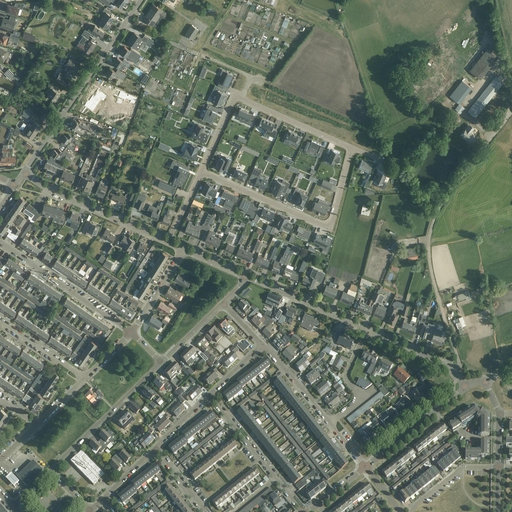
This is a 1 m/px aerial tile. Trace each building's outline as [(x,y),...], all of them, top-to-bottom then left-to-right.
[(36,3),(34,9),(37,10),(41,5),(42,5),(43,3),(44,2),(43,2),(36,2),(36,3)] [(7,5),(6,8),(7,8),(6,11),(17,14),(19,8),(22,9),(25,3),(15,3),(14,7),(8,4),(8,5),(7,5)] [(151,26),(152,25),(153,26),(160,16),(163,18),(166,14),(163,11),(153,5),(151,8),(151,9),(144,20),(149,23),(149,24),(151,26)] [(103,17),(111,23),(114,18),(109,14),(111,11),(105,8),(103,11),(101,14),(104,15),(103,17)] [(1,26),(12,30),(16,18),(10,16),(9,20),(3,18),(1,26)] [(107,28),(111,23),(103,17),(99,22),(96,20),(95,23),(100,27),(102,25),(107,28)] [(198,29),(192,25),(185,35),(192,39),(198,29)] [(87,31),(91,33),(95,36),(97,34),(101,37),(104,32),(95,26),(93,28),(90,26),(87,31)] [(36,36),(24,32),(22,38),(34,42),(36,36)] [(82,35),(83,36),(79,43),(76,47),(81,50),(88,54),(90,51),(91,52),(96,44),(93,42),(95,39),(90,36),(84,32),(82,35)] [(140,37),(134,33),(127,43),(131,45),(135,48),(140,39),(147,44),(150,39),(148,38),(144,35),(142,38),(140,37)] [(1,36),(0,35),(0,42),(8,45),(10,37),(6,35),(7,35),(4,34),(4,35),(2,34),(1,36)] [(313,34),(289,70),(297,76),(322,40),(313,34)] [(125,47),(120,53),(126,57),(126,56),(136,63),(141,55),(132,49),(130,51),(125,47)] [(7,51),(0,48),(0,60),(3,62),(5,58),(6,59),(8,52),(7,51)] [(488,48),(478,60),(487,68),(490,65),(497,55),(488,48)] [(68,65),(65,69),(70,72),(72,68),(76,70),(80,64),(74,59),(76,56),(68,53),(66,55),(70,58),(66,63),(68,65)] [(121,69),(124,66),(124,65),(127,67),(128,65),(132,68),(134,65),(127,61),(125,63),(117,57),(113,64),(119,67),(121,69)] [(106,74),(110,77),(111,78),(114,75),(116,77),(117,76),(122,80),(126,74),(118,69),(116,72),(110,68),(106,74)] [(14,74),(9,69),(4,73),(9,79),(14,74)] [(67,76),(70,72),(65,69),(62,73),(60,72),(56,79),(66,85),(70,79),(67,76)] [(219,82),(217,86),(222,88),(224,85),(228,87),(234,75),(222,70),(220,74),(225,77),(222,84),(219,82)] [(142,79),(140,82),(145,85),(147,83),(146,82),(149,77),(146,74),(142,80),(142,79)] [(503,82),(499,79),(496,76),(468,111),(475,117),(503,82)] [(459,104),(472,88),(474,85),(464,78),(462,81),(449,96),(459,104)] [(57,92),(60,87),(52,84),(48,90),(51,92),(48,95),(55,100),(60,94),(57,92)] [(216,92),(212,102),(220,105),(225,93),(223,92),(224,89),(222,88),(217,86),(215,85),(213,90),(216,92)] [(92,96),(85,107),(94,112),(101,100),(102,101),(106,94),(100,90),(98,93),(94,90),(91,95),(92,96)] [(207,108),(203,118),(212,122),(215,116),(215,115),(217,112),(216,112),(218,108),(208,104),(206,108),(207,108)] [(465,108),(459,104),(455,109),(460,114),(465,108)] [(247,124),(251,125),(254,118),(249,116),(250,113),(244,110),(241,108),(241,109),(240,109),(237,116),(248,121),(247,124)] [(20,114),(28,119),(31,113),(25,109),(23,112),(22,111),(20,114)] [(262,118),(258,126),(266,130),(265,133),(264,136),(268,138),(269,135),(274,137),(277,131),(272,129),(274,124),(262,118)] [(29,126),(37,131),(41,126),(30,119),(28,121),(31,123),(29,126)] [(86,125),(83,122),(79,120),(77,122),(74,120),(71,125),(78,130),(77,132),(81,135),(85,128),(91,132),(92,130),(86,126),(86,125)] [(194,129),(191,137),(204,142),(207,134),(202,132),(204,127),(197,124),(195,129),(194,129)] [(16,126),(15,129),(20,132),(24,135),(26,133),(29,135),(30,136),(31,136),(33,137),(37,131),(29,126),(26,125),(23,130),(21,129),(16,126)] [(468,126),(461,136),(467,141),(468,140),(472,143),(477,137),(471,132),(473,130),(468,126)] [(286,134),(284,137),(285,138),(291,141),(290,143),(297,147),(301,139),(298,137),(298,136),(293,133),(293,132),(288,130),(287,134),(286,134)] [(79,143),(76,140),(69,135),(67,137),(64,135),(61,140),(67,144),(70,140),(70,141),(71,140),(78,145),(79,143)] [(308,141),(304,150),(307,151),(307,152),(315,156),(315,155),(320,157),(324,148),(320,146),(321,145),(312,141),(311,143),(308,141)] [(186,148),(183,156),(194,160),(196,156),(195,156),(196,154),(197,153),(196,152),(198,147),(191,144),(189,149),(186,148)] [(8,149),(7,164),(15,165),(15,158),(11,157),(11,152),(13,152),(13,149),(8,149)] [(51,155),(55,158),(59,160),(62,156),(70,162),(72,160),(70,158),(72,155),(64,150),(63,152),(58,149),(57,152),(54,150),(51,155)] [(326,154),(323,162),(326,163),(328,160),(334,163),(335,162),(337,163),(340,157),(337,156),(339,153),(332,150),(329,156),(326,154)] [(219,157),(215,168),(221,170),(222,169),(223,170),(224,168),(227,169),(231,159),(225,156),(224,159),(219,157)] [(78,185),(84,188),(89,175),(87,174),(85,178),(82,176),(87,164),(88,164),(89,160),(89,159),(88,158),(87,157),(85,162),(84,162),(81,169),(79,175),(81,176),(78,185)] [(174,161),(173,161),(178,163),(176,168),(180,171),(178,175),(177,177),(175,182),(177,183),(181,185),(184,179),(185,179),(187,173),(187,172),(189,168),(174,161)] [(372,165),(362,161),(359,168),(369,172),(372,165)] [(60,169),(62,166),(53,162),(52,165),(46,163),(44,166),(44,168),(44,170),(46,171),(53,174),(54,170),(55,171),(57,168),(60,169)] [(65,167),(62,166),(60,169),(59,172),(62,173),(60,178),(72,182),(75,175),(64,170),(65,167)] [(233,175),(233,176),(237,177),(238,178),(239,178),(240,179),(243,180),(244,181),(244,180),(247,173),(236,168),(233,175)] [(260,171),(254,168),(249,180),(255,183),(254,185),(258,187),(260,188),(264,189),(268,181),(258,177),(260,171)] [(99,178),(99,177),(102,170),(100,169),(99,169),(96,176),(95,178),(89,175),(84,188),(90,190),(94,182),(97,183),(99,178)] [(373,180),(383,184),(382,184),(387,174),(386,173),(385,173),(383,172),(384,172),(378,169),(378,170),(373,180)] [(103,196),(105,191),(109,181),(102,178),(95,193),(103,196)] [(160,180),(158,186),(169,191),(170,191),(169,191),(171,186),(172,186),(160,180)] [(277,180),(272,193),(279,196),(282,191),(282,192),(283,191),(285,192),(284,193),(285,193),(285,192),(287,187),(289,183),(283,180),(282,183),(277,180)] [(323,180),(320,186),(330,190),(333,184),(323,180)] [(206,182),(202,192),(209,195),(209,194),(214,197),(217,191),(213,189),(213,190),(211,189),(213,186),(206,182)] [(295,188),(292,195),(293,195),(293,194),(298,196),(297,199),(298,200),(296,204),(298,204),(298,205),(301,206),(302,206),(307,195),(303,194),(304,192),(295,188)] [(122,204),(124,199),(125,196),(111,190),(109,195),(110,195),(110,194),(112,195),(111,198),(116,201),(115,201),(122,204)] [(224,190),(221,196),(226,199),(223,206),(231,210),(234,202),(231,200),(234,195),(224,190)] [(144,201),(143,201),(145,195),(139,192),(135,201),(138,203),(136,208),(140,210),(144,201)] [(20,197),(16,202),(22,206),(26,201),(20,197)] [(243,198),(239,207),(243,209),(242,211),(251,215),(250,216),(253,218),(258,208),(252,205),(252,203),(250,203),(251,202),(243,198)] [(373,208),(374,205),(375,205),(376,204),(378,204),(379,201),(366,198),(364,205),(363,205),(361,214),(369,216),(371,207),(373,208)] [(313,206),(312,209),(316,211),(315,212),(319,214),(320,213),(324,215),(326,209),(329,210),(330,207),(328,206),(329,204),(319,199),(317,203),(315,202),(315,203),(314,202),(312,206),(313,206)] [(12,207),(18,212),(22,206),(16,202),(12,207)] [(147,211),(147,212),(151,214),(150,216),(157,219),(159,215),(161,210),(163,203),(161,202),(159,205),(157,210),(149,207),(147,211)] [(47,217),(48,214),(51,206),(50,206),(50,205),(50,204),(45,203),(44,204),(43,209),(42,212),(45,213),(44,217),(47,217)] [(25,208),(34,215),(37,210),(28,204),(25,208)] [(57,208),(51,206),(48,214),(54,216),(57,208)] [(12,207),(9,213),(15,217),(18,212),(12,207)] [(23,211),(29,216),(28,218),(31,220),(34,215),(25,208),(23,211)] [(63,210),(57,208),(54,216),(57,217),(57,218),(58,221),(59,221),(59,223),(62,224),(64,221),(66,213),(63,212),(63,210)] [(257,212),(254,220),(257,221),(259,216),(271,221),(275,213),(263,208),(260,214),(257,212)] [(169,224),(171,220),(171,219),(174,211),(170,210),(168,209),(167,212),(167,213),(167,215),(165,214),(162,221),(169,224)] [(31,219),(35,221),(40,214),(36,212),(31,219)] [(79,215),(72,212),(69,218),(68,217),(66,221),(71,223),(70,227),(75,230),(79,222),(76,221),(79,215)] [(13,224),(11,222),(15,217),(9,213),(5,218),(13,224)] [(20,215),(18,219),(24,224),(27,220),(20,215)] [(280,215),(275,226),(283,230),(283,229),(288,231),(292,224),(288,223),(286,222),(288,219),(280,215)] [(7,227),(9,225),(11,226),(13,224),(5,218),(1,223),(7,227)] [(186,227),(184,231),(191,234),(195,225),(191,224),(192,222),(189,221),(186,227)] [(85,225),(83,230),(82,232),(88,234),(89,231),(96,234),(97,230),(98,230),(99,226),(90,222),(88,226),(85,225)] [(17,234),(11,230),(7,227),(1,223),(0,225),(0,230),(4,233),(6,230),(9,232),(7,235),(14,241),(18,235),(17,234)] [(198,227),(195,225),(191,234),(197,237),(202,227),(199,225),(198,227)] [(304,228),(299,226),(297,230),(299,231),(297,234),(308,239),(311,232),(304,229),(304,228)] [(13,230),(12,228),(11,230),(17,234),(18,235),(21,230),(15,227),(15,228),(13,230)] [(101,236),(111,242),(113,240),(115,236),(109,232),(110,231),(106,229),(104,233),(101,236)] [(211,243),(214,236),(216,233),(210,230),(205,241),(211,243)] [(227,236),(225,241),(227,243),(224,249),(231,252),(232,249),(235,250),(236,246),(231,244),(234,236),(228,233),(227,236)] [(26,234),(23,238),(19,244),(25,248),(29,241),(26,240),(28,236),(26,234)] [(317,234),(314,241),(320,244),(318,247),(329,251),(332,238),(327,236),(327,238),(326,237),(325,237),(323,236),(317,234)] [(122,240),(120,242),(124,244),(123,246),(127,249),(126,251),(129,253),(130,251),(133,247),(132,246),(135,241),(131,239),(130,239),(129,239),(129,238),(128,237),(128,238),(124,236),(122,240)] [(214,236),(211,243),(217,246),(222,237),(219,236),(218,238),(214,236)] [(25,248),(30,251),(34,245),(29,241),(25,248)] [(146,245),(140,242),(138,248),(136,251),(139,252),(139,254),(137,253),(135,258),(141,260),(144,255),(142,254),(146,245)] [(261,242),(256,251),(259,252),(262,246),(266,247),(267,245),(261,242)] [(105,251),(109,253),(114,246),(110,243),(105,251)] [(42,245),(40,249),(34,245),(30,251),(36,255),(37,253),(39,255),(44,247),(42,245)] [(236,254),(243,257),(246,250),(243,249),(244,246),(240,245),(236,254)] [(300,254),(302,249),(292,245),(290,250),(288,254),(291,256),(293,251),(300,254)] [(403,258),(418,256),(418,257),(417,247),(401,250),(402,258),(403,258)] [(48,262),(52,256),(46,252),(48,250),(45,248),(42,253),(44,255),(42,258),(48,262)] [(247,248),(246,250),(243,257),(249,260),(252,253),(249,252),(250,249),(247,248)] [(284,258),(281,256),(279,262),(284,264),(288,254),(290,250),(288,249),(284,258)] [(163,252),(160,257),(159,258),(165,261),(168,256),(163,252)] [(254,262),(260,265),(264,258),(258,255),(254,262)] [(5,267),(7,265),(10,267),(13,261),(9,258),(7,260),(4,258),(1,263),(0,264),(0,265),(2,267),(3,266),(5,267)] [(161,266),(165,261),(159,258),(156,263),(161,266)] [(269,260),(264,258),(260,265),(266,268),(269,260)] [(53,266),(58,269),(62,264),(56,260),(53,266)] [(302,273),(305,267),(307,262),(303,260),(298,271),(302,273)] [(15,270),(19,264),(13,261),(10,267),(15,270)] [(278,273),(280,268),(281,266),(278,264),(279,262),(275,261),(271,270),(278,273)] [(102,266),(109,271),(109,270),(111,267),(104,263),(102,266)] [(153,268),(158,272),(161,266),(156,263),(153,268)] [(24,268),(19,264),(15,270),(11,275),(14,276),(16,273),(24,278),(27,274),(22,270),(24,268)] [(67,267),(62,264),(58,269),(63,273),(67,267)] [(72,271),(67,267),(63,273),(68,276),(72,271)] [(282,275),(289,278),(292,270),(286,267),(282,275)] [(68,276),(73,280),(77,274),(78,272),(73,268),(72,271),(68,276)] [(149,273),(155,277),(158,272),(153,268),(149,273)] [(315,280),(318,281),(321,274),(324,276),(325,273),(313,268),(310,275),(309,275),(307,274),(306,275),(304,274),(301,281),(308,284),(307,286),(312,288),(315,280)] [(296,281),(298,276),(299,273),(292,270),(289,278),(296,281)] [(78,283),(82,278),(82,277),(83,275),(78,272),(77,274),(73,280),(78,283)] [(155,277),(149,273),(149,274),(147,272),(144,277),(152,282),(155,277)] [(29,283),(31,284),(36,276),(31,273),(27,278),(30,280),(29,283)] [(187,288),(187,287),(190,283),(186,281),(187,279),(178,274),(174,280),(178,283),(179,282),(184,285),(183,286),(187,288)] [(41,280),(36,276),(31,284),(33,285),(34,283),(38,285),(41,280)] [(142,279),(145,281),(143,284),(148,287),(152,282),(144,277),(142,279)] [(87,281),(82,278),(78,283),(84,287),(87,281)] [(330,281),(329,285),(331,286),(332,286),(333,286),(334,283),(337,285),(339,280),(335,278),(333,283),(330,281)] [(41,291),(43,289),(46,283),(41,280),(38,285),(40,287),(39,290),(41,291)] [(51,287),(46,283),(43,289),(48,292),(51,287)] [(86,288),(91,292),(94,286),(89,283),(86,288)] [(139,289),(145,293),(148,287),(143,284),(139,289)] [(351,305),(353,300),(356,292),(355,291),(357,287),(351,284),(349,289),(347,293),(343,292),(339,300),(351,305)] [(334,298),(337,290),(326,285),(323,293),(334,298)] [(369,305),(366,304),(363,310),(369,313),(375,301),(376,301),(380,294),(384,286),(381,285),(378,293),(376,292),(373,300),(371,299),(369,305)] [(17,291),(23,295),(27,290),(20,286),(17,291)] [(100,290),(94,286),(91,292),(96,295),(100,290)] [(53,296),(56,290),(51,287),(48,292),(53,296)] [(185,293),(181,290),(179,293),(170,287),(166,293),(171,297),(171,298),(176,302),(181,294),(184,296),(185,293)] [(459,299),(472,296),(470,288),(456,292),(459,299)] [(145,293),(139,289),(136,294),(142,298),(145,293)] [(32,294),(27,290),(23,295),(28,298),(32,294)] [(58,299),(59,298),(62,294),(56,290),(53,296),(58,299)] [(105,293),(100,290),(96,295),(101,299),(105,293)] [(110,297),(105,293),(101,299),(106,302),(110,297)] [(364,299),(361,298),(362,295),(358,293),(357,295),(356,299),(359,301),(356,307),(363,310),(366,304),(363,302),(364,299)] [(34,295),(32,294),(28,298),(33,302),(37,298),(38,295),(35,294),(34,295)] [(269,294),(265,304),(277,309),(282,300),(269,294)] [(68,307),(72,301),(67,298),(63,303),(68,307)] [(108,304),(114,307),(119,300),(118,299),(117,302),(112,298),(108,304)] [(121,301),(119,300),(114,307),(119,311),(122,305),(119,303),(121,301)] [(77,305),(72,301),(68,307),(67,309),(72,312),(77,305)] [(393,307),(391,306),(388,313),(391,314),(388,322),(394,325),(398,315),(395,313),(397,309),(396,308),(397,307),(403,310),(404,304),(397,301),(395,301),(394,302),(392,305),(394,306),(393,307)] [(170,308),(165,305),(161,302),(156,308),(166,314),(167,314),(169,314),(170,313),(169,312),(168,311),(170,308)] [(251,309),(254,312),(248,317),(250,319),(256,314),(259,311),(253,305),(250,308),(246,303),(245,304),(243,302),(238,306),(245,313),(248,311),(251,309)] [(6,305),(2,310),(7,313),(11,308),(6,305)] [(79,314),(82,308),(77,305),(72,312),(77,316),(79,314)] [(124,314),(129,306),(128,307),(127,306),(125,307),(122,305),(119,311),(124,314)] [(129,306),(124,314),(129,317),(134,310),(129,306)] [(382,318),(385,311),(386,311),(387,308),(385,308),(381,306),(380,307),(378,306),(378,307),(377,307),(373,315),(377,317),(378,316),(382,318)] [(12,317),(15,313),(16,312),(11,308),(7,313),(12,317)] [(84,317),(87,312),(82,308),(79,314),(84,317)] [(293,321),(295,317),(297,312),(288,308),(286,313),(285,317),(290,319),(288,323),(291,325),(293,321)] [(272,318),(278,321),(282,313),(277,310),(272,318)] [(89,321),(93,315),(87,312),(84,317),(89,321)] [(14,318),(20,322),(23,317),(18,313),(14,318)] [(262,324),(264,327),(271,320),(265,316),(263,318),(259,314),(252,321),(258,328),(262,324)] [(456,317),(459,326),(466,323),(463,314),(456,317)] [(94,324),(98,319),(93,315),(89,321),(87,323),(92,326),(94,324)] [(152,325),(158,329),(162,323),(163,323),(161,326),(164,328),(167,322),(163,319),(161,322),(152,316),(148,323),(151,325),(152,325)] [(317,326),(319,321),(316,320),(315,320),(305,316),(300,327),(306,329),(306,330),(311,332),(314,325),(317,326)] [(29,320),(23,317),(20,322),(25,326),(29,320)] [(99,328),(103,322),(98,319),(94,324),(99,328)] [(400,327),(407,330),(410,324),(409,324),(406,322),(407,320),(404,319),(400,327)] [(34,324),(29,320),(25,326),(30,329),(34,324)] [(271,320),(264,327),(267,329),(263,333),(269,339),(274,335),(270,331),(273,328),(271,326),(273,323),(271,320)] [(410,324),(407,330),(413,333),(417,324),(414,323),(415,322),(411,320),(409,324),(410,324)] [(36,321),(34,324),(30,329),(35,333),(39,327),(36,325),(38,322),(36,321)] [(223,321),(218,326),(222,330),(228,336),(233,330),(225,322),(223,321)] [(108,326),(103,322),(99,328),(97,331),(99,332),(101,329),(104,331),(108,326)] [(431,329),(433,322),(432,324),(428,323),(427,325),(423,324),(419,335),(425,337),(427,333),(429,334),(431,329)] [(433,322),(431,329),(432,330),(435,331),(431,340),(442,345),(445,338),(441,337),(443,331),(441,330),(442,326),(438,324),(435,323),(433,322)] [(41,329),(39,327),(35,333),(40,336),(44,331),(46,328),(43,326),(41,329)] [(213,335),(215,337),(213,339),(217,343),(223,337),(212,326),(206,332),(211,337),(213,335)] [(49,334),(44,331),(40,336),(45,340),(49,334)] [(47,341),(53,345),(56,339),(58,336),(56,335),(54,338),(51,336),(47,341)] [(207,335),(205,337),(210,343),(213,340),(207,335)] [(300,340),(294,336),(293,335),(292,338),(293,338),(292,339),(292,340),(298,344),(299,343),(301,344),(305,347),(307,345),(306,343),(301,339),(300,340)] [(341,344),(346,347),(350,349),(354,342),(341,336),(337,344),(340,346),(341,344)] [(207,343),(205,341),(201,337),(195,344),(201,349),(205,352),(208,349),(204,346),(207,343)] [(10,341),(5,338),(2,343),(7,347),(10,341)] [(277,338),(276,340),(272,343),(278,350),(282,346),(285,348),(292,341),(290,339),(286,342),(284,340),(281,342),(277,338)] [(56,339),(53,345),(58,348),(61,343),(56,339)] [(16,345),(10,341),(7,347),(12,350),(16,345)] [(93,350),(97,345),(91,341),(88,346),(93,350)] [(240,344),(237,347),(243,353),(249,347),(245,342),(242,345),(240,344)] [(61,343),(58,348),(63,352),(66,346),(61,343)] [(90,355),(93,350),(88,346),(85,344),(84,346),(86,348),(84,351),(90,355)] [(21,348),(16,345),(12,350),(17,354),(21,348)] [(68,355),(71,351),(72,350),(66,346),(63,352),(68,355)] [(222,362),(224,364),(228,368),(237,358),(234,355),(239,351),(234,346),(230,351),(232,353),(222,362)] [(296,351),(294,349),(291,346),(282,354),(287,358),(291,362),(296,357),(293,354),(296,351)] [(302,355),(304,353),(308,350),(305,347),(299,352),(302,355)] [(185,353),(190,359),(193,356),(195,358),(197,355),(190,348),(185,353)] [(19,355),(24,359),(28,353),(23,350),(19,355)] [(86,360),(80,356),(76,353),(74,351),(70,357),(76,360),(82,365),(86,360)] [(84,351),(80,356),(86,360),(90,355),(84,351)] [(365,351),(361,359),(371,364),(369,369),(372,371),(370,376),(377,362),(376,362),(377,361),(376,360),(378,358),(373,356),(374,354),(370,352),(370,353),(365,351)] [(205,362),(208,360),(204,356),(200,352),(198,355),(201,358),(205,362)] [(204,356),(208,360),(211,362),(212,364),(219,358),(218,357),(217,358),(213,355),(212,356),(207,352),(204,356)] [(30,362),(33,357),(28,353),(24,359),(30,362)] [(180,358),(189,367),(191,364),(188,361),(190,359),(185,353),(180,358)] [(8,355),(6,358),(4,361),(10,364),(13,359),(8,355)] [(304,359),(299,363),(295,366),(301,373),(310,365),(306,361),(309,358),(306,355),(303,358),(304,359)] [(329,365),(332,366),(332,367),(339,370),(341,366),(342,366),(345,360),(337,356),(334,361),(332,360),(329,365)] [(30,362),(35,366),(38,360),(33,357),(30,362)] [(44,364),(38,360),(35,366),(40,369),(44,364)] [(265,360),(260,363),(265,370),(270,366),(265,360)] [(388,374),(390,370),(392,365),(383,360),(379,367),(377,370),(376,373),(379,374),(381,370),(388,374)] [(260,363),(255,367),(260,374),(265,370),(260,363)] [(181,371),(178,368),(174,364),(169,369),(175,374),(177,372),(179,373),(181,371)] [(189,378),(191,376),(187,371),(183,367),(180,369),(189,378)] [(203,380),(205,382),(209,386),(213,382),(212,381),(217,377),(217,378),(217,377),(215,375),(218,372),(213,367),(210,371),(211,372),(203,380)] [(255,367),(251,371),(256,377),(260,374),(255,367)] [(175,374),(169,369),(164,374),(168,377),(171,381),(173,378),(176,376),(175,374)] [(404,384),(406,381),(410,377),(400,369),(394,376),(404,384)] [(311,385),(314,381),(320,377),(314,370),(305,378),(311,385)] [(51,376),(56,380),(60,375),(56,372),(54,371),(51,376)] [(251,371),(246,375),(251,381),(256,377),(251,371)] [(246,375),(241,378),(247,385),(251,381),(246,375)] [(51,376),(47,382),(53,385),(56,380),(51,376)] [(9,381),(4,378),(0,383),(5,387),(9,381)] [(247,385),(241,378),(237,382),(242,388),(247,385)] [(359,378),(356,385),(365,390),(372,385),(359,378)] [(170,386),(169,384),(166,381),(163,383),(159,379),(158,380),(157,381),(153,384),(160,391),(163,387),(166,390),(170,386)] [(274,384),(278,389),(284,384),(280,379),(274,384)] [(14,385),(9,381),(5,387),(10,390),(14,385)] [(47,382),(44,387),(49,390),(53,385),(47,382)] [(171,382),(169,384),(170,386),(176,391),(178,389),(171,382)] [(320,396),(324,393),(329,389),(329,388),(331,386),(328,382),(325,384),(324,382),(315,390),(320,396)] [(232,388),(237,394),(242,391),(237,384),(232,388)] [(288,389),(284,384),(278,389),(281,394),(288,389)] [(14,385),(10,390),(15,394),(19,388),(14,385)] [(336,396),(342,391),(343,390),(339,386),(335,389),(334,390),(336,392),(331,396),(333,398),(329,401),(328,399),(325,402),(330,409),(340,401),(336,396)] [(38,393),(30,387),(29,389),(32,391),(31,391),(33,393),(33,394),(36,396),(34,399),(40,404),(44,398),(37,394),(38,393)] [(46,396),(49,390),(44,387),(40,392),(46,396)] [(202,393),(198,389),(196,387),(188,395),(186,393),(183,396),(188,401),(191,399),(193,401),(202,393)] [(383,387),(379,390),(381,392),(384,397),(389,394),(383,387)] [(423,397),(429,393),(424,387),(413,396),(418,403),(424,398),(423,397)] [(21,397),(23,393),(24,392),(19,388),(15,394),(21,397)] [(232,388),(228,392),(233,398),(237,394),(232,388)] [(147,389),(142,394),(148,399),(150,401),(152,399),(156,395),(151,390),(149,391),(147,389)] [(288,389),(281,394),(285,398),(291,393),(288,389)] [(228,402),(233,398),(228,392),(223,395),(228,402)] [(295,398),(291,393),(285,398),(289,403),(295,398)] [(32,402),(30,404),(37,409),(40,404),(34,399),(32,398),(32,397),(29,395),(25,400),(28,403),(30,401),(32,402)] [(171,411),(173,414),(176,417),(185,409),(182,405),(185,402),(180,396),(178,399),(181,402),(171,411)] [(163,403),(161,401),(158,398),(155,401),(158,404),(160,406),(163,403)] [(289,403),(292,408),(299,402),(295,398),(289,403)] [(396,406),(398,409),(401,413),(405,409),(406,410),(411,406),(405,398),(400,401),(401,402),(396,406)] [(259,410),(265,405),(262,402),(256,406),(259,410)] [(303,407),(299,402),(292,408),(296,412),(303,407)] [(129,407),(133,410),(136,414),(140,410),(133,403),(129,407)] [(306,412),(303,407),(296,412),(300,417),(306,412)] [(474,407),(465,413),(461,416),(461,417),(460,418),(459,417),(457,418),(461,425),(476,416),(479,414),(480,411),(474,407)] [(237,413),(241,418),(248,413),(244,408),(237,413)] [(132,419),(124,412),(119,417),(118,416),(117,418),(117,419),(116,420),(125,429),(129,425),(127,424),(132,419)] [(155,427),(160,433),(169,424),(166,421),(169,418),(163,412),(160,415),(164,418),(155,427)] [(210,412),(205,416),(210,423),(215,419),(210,412)] [(310,416),(306,412),(300,417),(303,422),(310,416)] [(398,419),(397,417),(392,412),(387,416),(385,414),(379,418),(387,427),(390,425),(389,424),(392,421),(393,422),(394,421),(395,421),(398,419)] [(481,416),(481,418),(481,436),(489,437),(489,434),(488,434),(488,432),(489,432),(489,416),(483,412),(481,416)] [(251,418),(248,413),(241,418),(245,423),(251,418)] [(205,416),(201,420),(206,426),(210,423),(205,416)] [(314,421),(310,416),(303,422),(305,424),(304,425),(305,428),(307,426),(314,421)] [(255,422),(251,418),(245,423),(248,427),(255,422)] [(378,427),(381,425),(376,418),(373,420),(374,422),(371,424),(370,422),(365,426),(367,429),(363,432),(367,436),(367,437),(368,438),(369,439),(378,432),(378,433),(381,431),(378,427)] [(461,425),(457,418),(452,421),(453,422),(451,423),(450,422),(448,424),(452,431),(461,425)] [(201,420),(196,424),(201,430),(206,426),(201,420)] [(311,431),(317,426),(314,421),(307,426),(309,428),(311,431)] [(252,432),(259,427),(255,422),(248,427),(252,432)] [(197,434),(201,430),(196,424),(191,427),(197,434)] [(442,425),(437,429),(442,434),(446,431),(442,425)] [(321,430),(317,426),(311,431),(314,435),(321,430)] [(154,432),(149,427),(146,429),(149,432),(147,433),(148,434),(139,443),(137,441),(134,444),(136,447),(137,446),(140,449),(142,447),(144,449),(154,440),(150,436),(154,432)] [(187,431),(192,438),(197,434),(191,427),(187,431)] [(262,431),(259,427),(252,432),(256,437),(262,431)] [(437,438),(442,434),(437,429),(432,432),(437,438)] [(325,435),(321,430),(314,435),(318,440),(325,435)] [(106,448),(111,444),(114,444),(114,441),(112,439),(114,437),(112,435),(112,434),(109,431),(106,434),(104,432),(103,432),(102,432),(102,434),(99,436),(103,440),(101,443),(106,448)] [(192,438),(187,431),(182,435),(187,441),(192,438)] [(260,441),(266,436),(262,431),(256,437),(260,441)] [(437,438),(432,432),(428,436),(432,442),(437,438)] [(270,441),(266,436),(260,441),(263,446),(270,441)] [(323,446),(329,441),(326,436),(319,441),(323,446)] [(427,446),(432,442),(428,436),(423,440),(427,446)] [(178,440),(183,447),(188,443),(182,437),(178,440)] [(173,444),(178,451),(183,447),(178,440),(173,444)] [(423,449),(427,446),(423,440),(418,444),(423,449)] [(101,453),(106,448),(101,443),(98,445),(94,441),(90,445),(94,449),(92,451),(95,454),(99,451),(101,453)] [(232,441),(229,444),(228,445),(232,451),(237,447),(232,441)] [(267,451),(273,445),(270,441),(263,446),(267,451)] [(327,451),(333,446),(329,441),(323,446),(327,451)] [(470,460),(475,460),(478,460),(478,459),(480,459),(480,460),(481,460),(481,457),(489,457),(489,446),(488,446),(488,444),(489,444),(489,441),(481,441),(480,446),(480,451),(465,451),(465,460),(468,460),(468,459),(470,459),(470,460)] [(227,454),(232,451),(228,445),(226,443),(221,447),(227,454)] [(415,446),(413,447),(416,451),(418,453),(420,451),(421,453),(424,451),(423,449),(418,444),(417,443),(414,445),(415,446)] [(178,451),(173,444),(168,448),(173,455),(178,451)] [(277,450),(273,445),(267,451),(271,455),(277,450)] [(330,455),(337,450),(333,446),(327,451),(330,455)] [(223,449),(218,453),(223,458),(227,454),(221,447),(223,449)] [(321,447),(313,453),(315,456),(323,450),(321,447)] [(277,450),(271,455),(274,460),(281,455),(283,453),(281,450),(282,450),(281,449),(280,449),(279,448),(277,450)] [(460,459),(454,452),(455,450),(453,448),(452,449),(448,452),(450,455),(456,462),(458,461),(458,462),(461,460),(460,459)] [(405,454),(410,459),(411,461),(413,460),(413,458),(412,458),(415,456),(410,450),(409,449),(406,451),(407,452),(405,454)] [(330,455),(334,460),(341,455),(337,450),(330,455)] [(104,475),(93,463),(81,451),(78,455),(76,453),(74,455),(76,456),(70,462),(93,485),(99,480),(100,482),(103,480),(101,478),(104,475)] [(114,457),(120,462),(122,459),(126,464),(131,459),(126,455),(126,453),(124,453),(124,452),(121,454),(119,452),(114,457)] [(218,462),(223,458),(218,453),(214,456),(218,462)] [(405,463),(410,459),(405,454),(401,457),(405,463)] [(274,460),(278,465),(284,459),(287,458),(287,457),(285,455),(283,457),(281,455),(274,460)] [(338,465),(344,460),(341,455),(334,460),(338,465)] [(452,466),(456,462),(450,455),(445,458),(452,466)] [(214,456),(209,460),(213,466),(218,462),(214,456)] [(441,461),(448,469),(452,466),(445,458),(444,456),(440,460),(441,461)] [(120,462),(114,457),(110,461),(112,464),(110,466),(111,467),(111,469),(113,469),(117,473),(121,469),(117,465),(120,462)] [(406,465),(405,463),(401,457),(396,461),(401,467),(402,468),(406,465)] [(284,459),(278,465),(282,469),(286,466),(288,464),(284,459)] [(308,465),(311,464),(307,459),(305,461),(304,461),(303,463),(306,467),(308,465)] [(209,469),(213,466),(209,460),(204,464),(209,469)] [(344,460),(338,465),(342,470),(348,464),(344,460)] [(28,487),(27,486),(26,485),(29,483),(30,484),(38,476),(37,475),(41,471),(43,473),(41,471),(43,469),(41,471),(32,461),(34,463),(30,467),(28,466),(21,473),(22,475),(19,478),(17,476),(28,487)] [(401,467),(396,461),(391,465),(396,471),(397,473),(402,469),(402,468),(401,467)] [(443,473),(448,469),(441,461),(437,465),(443,473)] [(204,473),(209,469),(204,464),(202,462),(198,465),(200,467),(200,468),(204,473)] [(155,465),(150,469),(155,476),(160,472),(155,465)] [(287,475),(293,470),(289,465),(283,470),(287,475)] [(391,474),(396,471),(391,465),(387,469),(391,474)] [(195,471),(199,477),(204,473),(200,468),(195,471)] [(428,472),(434,480),(439,476),(432,468),(428,472)] [(150,469),(145,473),(151,479),(155,476),(150,469)] [(250,473),(254,479),(259,475),(255,469),(250,473)] [(391,474),(387,469),(382,472),(386,478),(391,474)] [(297,475),(293,470),(287,475),(290,480),(297,475)] [(199,477),(195,471),(190,475),(195,481),(199,477)] [(430,483),(434,480),(428,472),(424,475),(430,483)] [(145,473),(141,477),(146,483),(151,479),(145,473)] [(250,482),(254,479),(250,473),(245,477),(250,482)] [(297,475),(290,480),(294,485),(300,480),(297,475)] [(420,478),(426,486),(430,483),(424,475),(420,478)] [(141,477),(136,480),(141,487),(146,483),(141,477)] [(241,480),(245,486),(250,482),(245,477),(241,480)] [(426,486),(420,478),(415,482),(422,490),(426,486)] [(297,488),(305,482),(306,481),(304,479),(299,483),(295,486),(297,488)] [(141,487),(136,480),(131,484),(136,490),(141,487)] [(240,490),(245,486),(241,480),(236,484),(240,490)] [(314,484),(315,486),(320,493),(326,488),(321,482),(320,482),(319,480),(317,480),(314,482),(314,484)] [(306,485),(305,482),(297,488),(299,491),(306,485)] [(415,482),(411,485),(418,493),(422,490),(415,482)] [(236,493),(240,490),(236,484),(231,488),(236,493)] [(367,484),(362,488),(367,494),(371,490),(367,484)] [(413,496),(418,493),(411,485),(407,489),(413,496)] [(132,486),(127,490),(132,497),(137,493),(132,486)] [(165,491),(169,495),(174,491),(170,486),(165,491)] [(310,490),(315,497),(320,493),(315,486),(310,490)] [(311,500),(315,497),(310,490),(308,487),(306,488),(308,492),(305,494),(311,500)] [(231,497),(236,493),(231,488),(227,492),(231,497)] [(362,498),(367,494),(362,488),(357,492),(362,498)] [(407,489),(403,492),(409,500),(413,496),(407,489)] [(127,490),(122,494),(128,501),(132,497),(127,490)] [(178,496),(174,491),(169,495),(172,500),(178,496)] [(357,501),(362,498),(357,492),(356,491),(353,493),(354,494),(353,496),(357,501)] [(227,492),(222,495),(226,501),(231,497),(227,492)] [(405,503),(409,500),(403,492),(398,496),(400,498),(405,503)] [(274,493),(268,498),(273,504),(279,499),(274,493)] [(123,504),(128,501),(122,494),(118,497),(123,504)] [(156,505),(158,503),(161,502),(156,495),(151,499),(156,505)] [(222,505),(226,501),(222,495),(217,499),(222,505)] [(172,500),(176,505),(182,500),(178,496),(172,500)] [(353,496),(348,499),(352,505),(357,501),(353,496)] [(218,511),(220,509),(219,507),(222,505),(217,499),(212,503),(218,511)] [(348,509),(352,505),(348,499),(343,503),(348,509)] [(185,505),(182,500),(176,505),(180,510),(185,505)] [(338,507),(342,511),(343,511),(348,509),(343,503),(338,507)]
